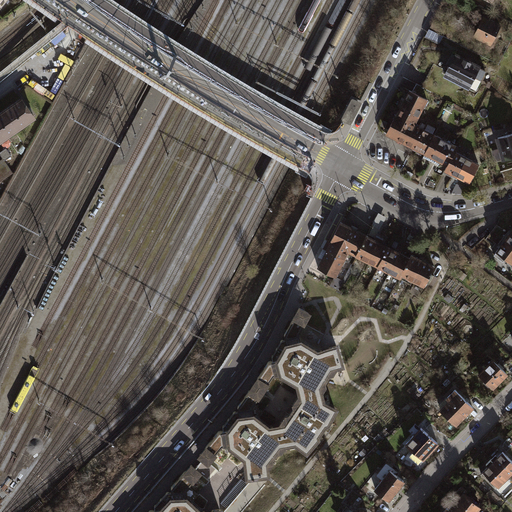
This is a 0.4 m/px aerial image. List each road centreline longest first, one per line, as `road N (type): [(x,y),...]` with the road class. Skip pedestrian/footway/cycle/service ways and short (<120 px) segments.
road 1 (secondary): [(117,511),(234,371),(341,167)]
road 2 (track): [(274,511),(390,370),(457,247)]
road 3 (secondary): [(313,149),(66,0)]
road 4 (unclassified): [(341,167),(429,0)]
road 5 (secondary): [(341,167),(420,210),(466,211),(511,198)]
road 6 (residential): [(411,511),(511,401)]
